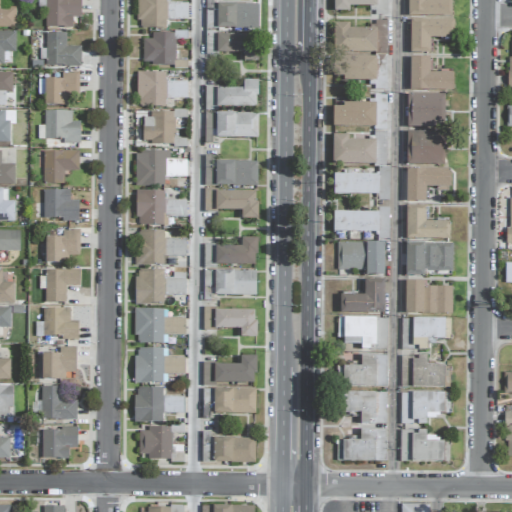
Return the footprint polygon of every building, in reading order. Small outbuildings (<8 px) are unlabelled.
[(0,0),(0,27),(16,27),(15,7),(1,8),(1,0),(0,0)] [(80,0),(44,0),(45,28),(71,28),(71,18),(81,18),(80,0)] [(165,0),(137,0),(137,28),(165,29),(166,20),(187,21),(187,4),(165,3),(165,0)] [(450,0),(408,0),(408,17),(451,16),(450,0)] [(258,5),(216,4),(216,29),(258,29),(258,5)] [(333,53),(386,54),(387,21),(374,21),(374,28),(349,28),(349,24),(334,24),(333,53)] [(453,21),(410,21),(410,53),(429,54),(429,39),(453,39),(453,21)] [(0,64),(11,64),(11,53),(15,53),(15,32),(0,32),(0,64)] [(66,34),(45,33),(45,66),(81,66),(81,47),(66,47),(66,34)] [(217,54),(243,53),(243,62),(257,62),(256,35),(216,35),(217,54)] [(386,82),(386,56),(376,56),(376,82),(386,82)] [(375,82),(376,58),(338,57),(337,81),(375,82)] [(453,91),(453,71),(429,72),(429,58),(410,58),(410,92),(453,91)] [(12,93),(12,74),(0,73),(0,106),(5,106),(5,93),(12,93)] [(79,74),(61,73),(61,80),(38,80),(38,95),(44,95),(44,106),(67,107),(67,97),(78,97),(79,74)] [(187,82),(165,82),(165,73),(137,73),(136,107),(165,107),(165,99),(186,99),(187,82)] [(257,81),(243,81),(243,89),(205,88),(205,108),(257,108),(257,81)] [(407,128),(444,129),(445,95),(407,95),(407,128)] [(386,96),(376,96),(375,130),(386,130),(386,96)] [(333,107),(332,127),(374,128),(375,104),(342,103),(342,107),(333,107)] [(15,110),(0,110),(0,142),(9,143),(9,125),(15,124),(15,110)] [(71,112),(44,111),(44,126),(38,126),(37,140),(64,140),(64,144),(80,144),(80,122),(71,122),(71,112)] [(215,114),(206,113),(205,130),(215,131),(215,114)] [(257,138),(257,114),(216,113),(215,138),(257,138)] [(444,165),(444,132),(407,133),(407,165),(444,165)] [(332,165),(378,165),(378,175),(333,175),(333,195),(377,195),(377,200),(389,200),(389,167),(386,167),(386,133),(374,133),(374,140),(347,140),(347,136),(332,136),(332,165)] [(0,184),(14,185),(14,165),(0,165),(1,152),(0,151),(0,184)] [(78,171),(78,152),(43,152),(43,184),(63,185),(64,171),(78,171)] [(186,178),(186,161),(169,161),(169,152),(135,152),(135,186),(164,186),(164,177),(186,178)] [(257,162),(216,161),(215,186),(257,187),(257,162)] [(406,202),(425,203),(426,188),(449,188),(450,170),(406,170),(406,202)] [(0,222),(13,222),(14,201),(7,201),(7,190),(0,189),(0,222)] [(78,222),(78,201),(70,201),(70,191),(43,190),(42,218),(61,218),(61,222),(78,222)] [(185,218),(186,201),(163,200),(163,191),(136,191),(136,225),(163,226),(163,217),(185,218)] [(257,219),(257,191),(204,191),(204,211),(240,211),(240,220),(257,219)] [(425,222),(425,207),(406,207),(405,240),(449,240),(449,222),(425,222)] [(389,208),(377,208),(377,213),(333,213),(332,233),(376,233),(376,240),(388,240),(389,208)] [(0,251),(20,252),(20,231),(0,230),(0,251)] [(80,231),(62,231),(61,238),(45,237),(45,263),(67,264),(68,256),(79,256),(80,231)] [(163,231),(139,231),(139,253),(135,253),(134,266),(163,266),(163,257),(185,257),(185,240),(163,240),(163,231)] [(256,238),(240,239),(240,247),(215,247),(215,266),(256,266),(256,238)] [(383,276),(384,243),(337,243),(337,270),(366,271),(366,276),(383,276)] [(452,272),(452,244),(406,243),(405,276),(424,276),(424,272),(452,272)] [(205,268),(215,268),(214,245),(204,245),(205,268)] [(13,283),(1,283),(2,271),(0,270),(0,303),(13,304),(13,283)] [(65,303),(65,286),(80,286),(79,270),(44,271),(45,303),(65,303)] [(163,305),(163,296),(185,296),(185,278),(163,278),(163,270),(135,270),(135,305),(163,305)] [(255,296),(255,272),(215,271),(214,296),(255,296)] [(339,314),(383,314),(384,281),(364,280),(364,296),(340,296),(339,314)] [(452,287),(424,287),(424,282),(405,282),(405,314),(451,315),(452,287)] [(0,327),(10,328),(10,308),(0,307),(0,327)] [(35,338),(77,338),(77,321),(69,321),(69,308),(42,308),(42,323),(35,323),(35,338)] [(134,344),(162,344),(163,335),(185,335),(185,319),(163,318),(163,310),(135,309),(134,344)] [(255,338),(256,310),(204,310),(203,330),(240,330),(240,338),(255,338)] [(387,319),(339,318),(339,345),(360,345),(360,350),(386,351),(387,319)] [(450,319),(412,319),(412,350),(426,350),(427,339),(450,340),(450,319)] [(41,354),(42,380),(64,380),(64,373),(75,373),(75,348),(60,348),(60,354),(41,354)] [(184,375),(184,358),(166,358),(166,349),(135,349),(134,383),(163,384),(163,375),(184,375)] [(387,387),(386,356),(360,356),(361,366),(337,367),(337,387),(387,387)] [(450,388),(450,367),(426,367),(426,356),(402,356),(402,388),(450,388)] [(239,365),(214,365),(214,384),(255,384),(255,357),(240,357),(239,365)] [(0,380),(9,380),(10,360),(0,359),(0,380)] [(12,386),(0,386),(0,417),(12,418),(12,386)] [(76,401),(61,401),(62,388),(41,387),(40,420),(76,420),(76,401)] [(134,422),(162,423),(162,413),(184,414),(184,397),(162,397),(162,388),(134,388),(134,422)] [(255,390),(213,389),(213,413),(255,414),(255,390)] [(385,393),(342,393),(342,417),(360,417),(360,423),(386,423),(385,393)] [(400,425),(426,425),(426,419),(437,419),(437,412),(443,413),(444,394),(400,393),(400,425)] [(139,455),(147,455),(147,460),(171,460),(171,427),(147,427),(147,432),(139,432),(139,455)] [(77,429),(42,429),(42,459),(68,459),(68,448),(76,449),(77,429)] [(385,462),(386,431),(360,430),(359,441),(336,441),(336,461),(385,462)] [(448,463),(448,442),(437,442),(437,437),(426,436),(426,431),(400,430),(399,462),(448,463)] [(0,459),(9,459),(9,439),(0,438),(0,459)] [(254,438),(213,438),(213,464),(255,463),(254,438)]
